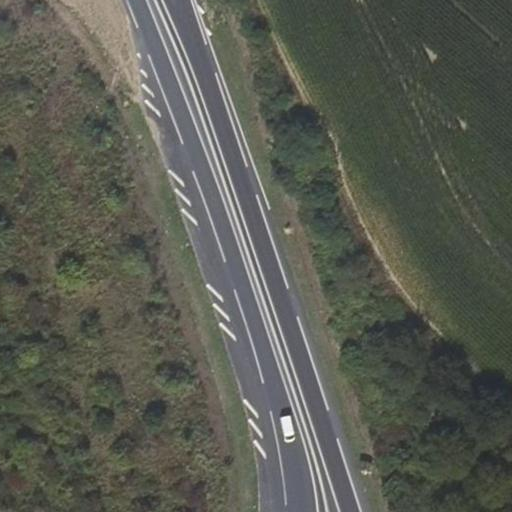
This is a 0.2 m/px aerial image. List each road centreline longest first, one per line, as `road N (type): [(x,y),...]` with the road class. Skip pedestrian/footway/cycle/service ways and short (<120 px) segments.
road 1 (trunk): [(354,511),(176,0)]
road 2 (trunk): [(137,0),(289,413),(302,511)]
